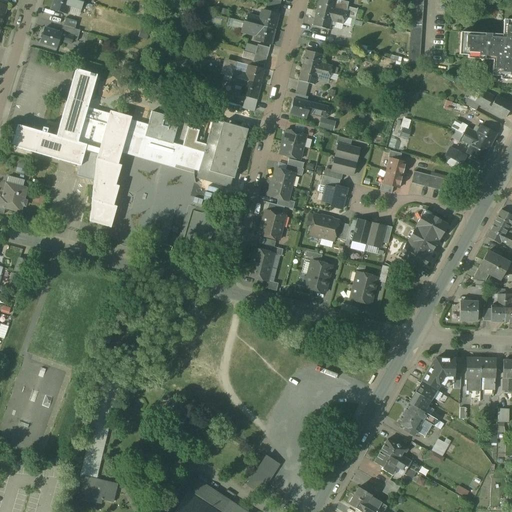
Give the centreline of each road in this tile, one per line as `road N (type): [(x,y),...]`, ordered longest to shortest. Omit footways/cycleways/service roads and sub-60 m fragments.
road 1 (residential): [(227,288),(301,0)]
road 2 (residential): [(0,225),(227,288)]
road 3 (residential): [(312,511),(411,341)]
road 4 (residential): [(227,288),(411,341)]
road 5 (residential): [(411,341),(478,217)]
